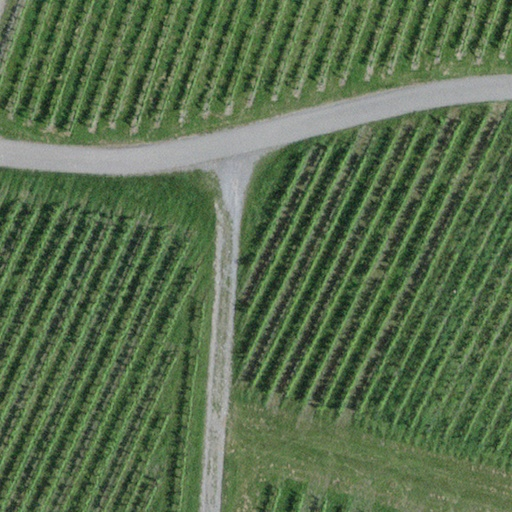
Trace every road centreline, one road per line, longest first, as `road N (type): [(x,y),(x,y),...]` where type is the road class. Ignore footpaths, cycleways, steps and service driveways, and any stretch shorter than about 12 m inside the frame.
road 1 (unclassified): [(511,91),(121,162),(0,153)]
road 2 (track): [(222,511),(232,145)]
